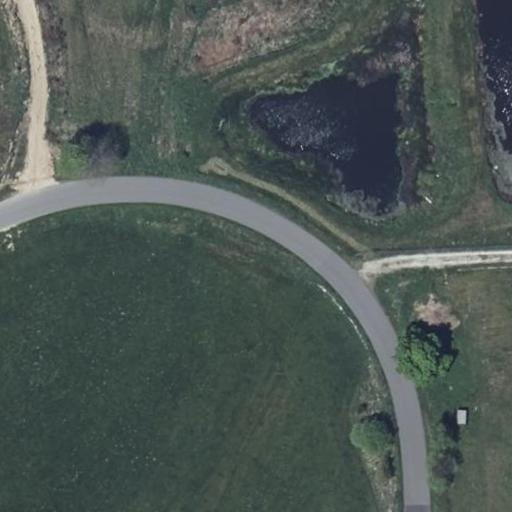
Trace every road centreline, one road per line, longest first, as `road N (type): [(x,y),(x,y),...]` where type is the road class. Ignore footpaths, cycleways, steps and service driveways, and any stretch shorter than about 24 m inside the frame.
road 1 (unclassified): [(421,511),(424,444),(407,358),(352,276),(268,215),(154,182),(30,200),(0,216)]
road 2 (track): [(24,0),(36,25),(30,200)]
